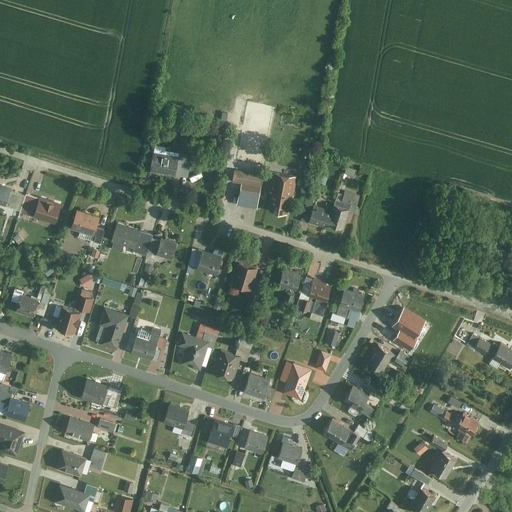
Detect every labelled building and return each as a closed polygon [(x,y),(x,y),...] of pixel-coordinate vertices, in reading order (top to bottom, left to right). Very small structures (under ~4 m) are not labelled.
[(302,143),(301,154),(311,155),(312,144),(302,143)] [(190,153),(182,152),(181,157),(180,166),(188,167),(190,153)] [(181,157),(157,153),(154,171),(178,175),(180,166),(181,157)] [(296,177),(276,173),(272,192),(280,193),(276,211),(290,214),(296,177)] [(261,177),(241,176),(230,175),(230,184),(242,185),(260,186),(261,177)] [(307,176),(301,175),(299,184),(305,185),(307,176)] [(28,194),(0,185),(0,205),(22,212),(28,194)] [(260,186),(242,185),(239,207),(258,209),(260,186)] [(346,200),(336,198),(335,206),(350,209),(351,204),(359,206),(361,195),(348,193),(346,200)] [(59,223),(64,205),(28,194),(22,212),(59,223)] [(335,206),(330,203),(328,211),(324,226),(344,232),(350,209),(335,206)] [(324,226),(328,211),(315,208),(311,223),(324,226)] [(103,217),(78,210),(73,229),(98,236),(101,229),(103,217)] [(153,235),(117,226),(112,247),(124,250),(126,245),(137,248),(135,254),(147,257),(148,253),(153,235)] [(102,249),(108,231),(101,229),(98,236),(95,246),(102,249)] [(20,232),(13,237),(18,245),(25,240),(20,232)] [(181,243),(153,235),(148,253),(176,260),(181,243)] [(511,237),(501,237),(500,250),(511,251),(511,237)] [(201,250),(193,249),(192,265),(200,266),(201,250)] [(222,275),(227,257),(205,252),(200,269),(222,275)] [(49,261),(42,266),(47,274),(54,269),(49,261)] [(252,290),(258,270),(242,266),(237,286),(252,290)] [(299,290),(304,274),(286,268),(281,284),(299,290)] [(88,273),(81,278),(86,286),(93,281),(88,273)] [(327,315),(335,287),(317,282),(312,298),(319,300),(316,311),(327,315)] [(371,295),(347,288),(342,303),(352,306),(366,311),(371,295)] [(39,298),(22,294),(18,311),(35,315),(39,298)] [(94,298),(80,295),(77,308),(91,310),(94,298)] [(261,297),(252,295),(249,305),(259,308),(261,297)] [(141,304),(136,303),(132,314),(137,316),(141,304)] [(342,303),(339,315),(349,318),(352,306),(342,303)] [(87,311),(65,307),(61,330),(82,334),(87,311)] [(129,315),(108,308),(102,324),(110,327),(105,342),(118,346),(129,315)] [(341,333),(330,330),(326,345),(337,348),(341,333)] [(152,339),(138,335),(132,354),(153,360),(158,344),(161,333),(154,331),(152,339)] [(219,336),(207,332),(205,340),(209,342),(207,348),(215,350),(219,336)] [(205,340),(185,335),(182,344),(188,346),(183,363),(201,368),(207,348),(209,342),(205,340)] [(159,361),(163,346),(158,344),(153,360),(159,361)] [(254,349),(240,346),(237,354),(246,357),(244,362),(251,363),(254,349)] [(397,358),(380,347),(369,363),(386,374),(397,358)] [(511,367),(511,349),(511,352),(500,347),(490,366),(499,370),(503,363),(511,367)] [(0,372),(9,375),(16,356),(0,350),(0,372)] [(237,354),(229,352),(222,376),(238,381),(244,362),(246,357),(237,354)] [(333,356),(323,352),(318,366),(328,370),(333,356)] [(413,360),(403,353),(397,362),(407,368),(413,360)] [(314,371),(295,365),(285,362),(279,382),(284,384),(281,392),(304,400),(314,371)] [(240,387),(245,389),(251,373),(245,371),(240,387)] [(277,383),(253,375),(247,392),(271,400),(277,383)] [(113,388),(90,380),(85,397),(108,405),(113,388)] [(17,387),(2,384),(0,391),(0,400),(13,404),(14,399),(17,387)] [(375,395),(355,385),(347,401),(375,415),(378,408),(371,404),(375,395)] [(389,395),(381,390),(377,396),(385,401),(389,395)] [(121,408),(124,395),(117,393),(114,406),(121,408)] [(463,405),(454,398),(451,403),(460,409),(463,405)] [(35,405),(14,399),(13,404),(10,414),(31,420),(35,405)] [(191,411),(173,405),(167,421),(186,427),(188,420),(191,411)] [(444,414),(445,407),(434,405),(433,412),(444,414)] [(137,420),(139,412),(127,410),(126,418),(137,420)] [(483,424),(467,413),(462,421),(451,413),(446,419),(473,438),(483,424)] [(117,432),(119,423),(103,419),(100,427),(117,432)] [(96,426),(73,420),(69,436),(91,442),(96,426)] [(194,443),(199,423),(188,420),(186,427),(183,440),(194,443)] [(239,426),(219,420),(211,442),(222,446),(224,439),(233,443),(239,426)] [(354,432),(335,421),(327,435),(347,446),(354,432)] [(0,424),(0,446),(19,452),(26,431),(0,423),(0,424)] [(347,446),(354,450),(361,438),(372,444),(377,434),(361,425),(357,433),(354,432),(347,446)] [(270,436),(251,430),(245,448),(264,454),(270,436)] [(439,436),(435,443),(444,448),(448,442),(439,436)] [(222,446),(231,449),(233,443),(224,439),(222,446)] [(424,440),(415,447),(421,454),(430,447),(424,440)] [(306,450),(285,442),(279,456),(300,465),(306,450)] [(108,454),(96,450),(91,465),(103,469),(108,454)] [(89,458),(64,451),(59,467),(84,475),(89,458)] [(246,455),(237,453),(234,466),(243,468),(246,455)] [(459,463),(445,454),(433,471),(447,480),(459,463)] [(205,459),(196,456),(192,471),(201,473),(205,459)] [(13,467),(0,463),(0,481),(8,484),(13,467)] [(310,471),(297,467),(293,479),(306,484),(310,471)] [(431,477),(417,469),(413,476),(427,484),(431,477)] [(91,499),(92,495),(88,493),(62,485),(57,501),(88,510),(91,499)] [(101,489),(91,486),(88,493),(92,495),(91,499),(96,501),(101,489)] [(146,489),(144,498),(157,501),(159,493),(146,489)] [(431,511),(440,499),(424,490),(414,507),(423,511),(431,511)] [(119,511),(134,511),(136,500),(121,497),(118,511),(119,511)] [(402,511),(405,509),(392,500),(387,507),(391,510),(390,511),(402,511)]
